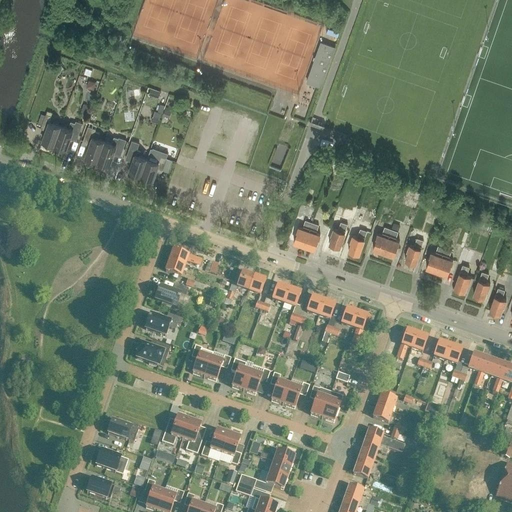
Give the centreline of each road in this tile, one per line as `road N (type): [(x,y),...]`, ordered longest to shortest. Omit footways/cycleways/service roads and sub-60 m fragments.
road 1 (residential): [(344,448),(111,364)]
road 2 (secondary): [(395,304),(163,222)]
road 3 (secondary): [(163,222),(0,158)]
road 4 (residential): [(61,509),(111,364)]
road 5 (residential): [(344,448),(395,304)]
road 6 (residential): [(111,364),(163,222)]
road 7 (secondary): [(511,344),(395,304)]
